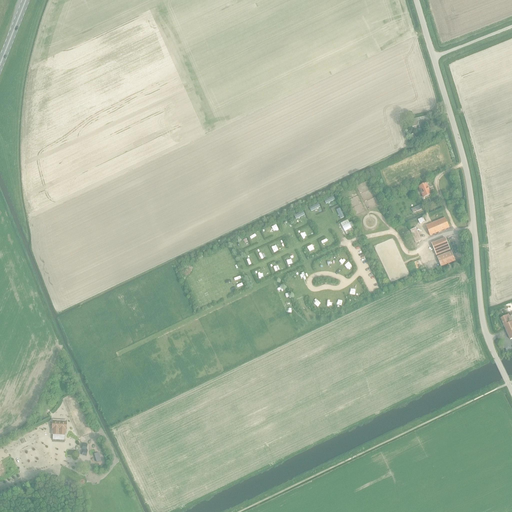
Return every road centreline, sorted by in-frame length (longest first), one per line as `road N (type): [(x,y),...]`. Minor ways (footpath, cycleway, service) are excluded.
road 1 (unclassified): [(511,390),(483,329),(470,192),(433,56)]
road 2 (track): [(342,286),(360,269),(347,243),(394,232),(408,253),(423,242)]
